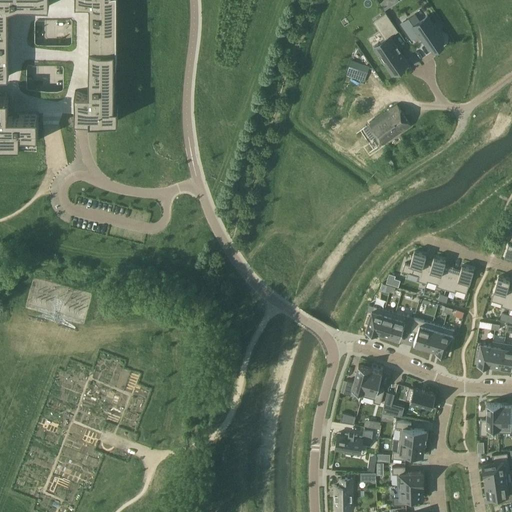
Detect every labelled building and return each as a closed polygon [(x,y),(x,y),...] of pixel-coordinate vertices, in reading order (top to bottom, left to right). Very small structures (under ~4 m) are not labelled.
[(0,0),(0,75),(9,76),(9,75),(9,6),(49,6),(49,0),(0,0)] [(75,113),(75,118),(82,118),(90,118),(90,120),(96,120),(118,120),(118,104),(115,104),(115,64),(117,64),(117,0),(75,0),(75,6),(76,6),(90,6),(90,90),(76,90),(75,90),(75,113)] [(384,0),(380,3),(385,9),(392,5),(388,0),(384,0)] [(386,12),(377,19),(386,33),(396,27),(386,12)] [(415,14),(401,23),(412,39),(420,33),(429,48),(443,38),(438,30),(439,30),(434,23),(433,24),(427,15),(419,20),(415,14)] [(390,35),(374,46),(381,57),(391,72),(395,69),(407,61),(390,35)] [(57,52),(58,55),(67,54),(67,43),(48,44),(49,52),(57,52)] [(0,142),(21,142),(21,140),(38,140),(38,113),(38,112),(38,113),(9,113),(9,94),(9,93),(0,93),(0,142)] [(410,125),(397,105),(370,123),(364,127),(377,147),(410,125)] [(405,263),(402,270),(418,275),(417,280),(427,283),(427,281),(426,280),(432,264),(424,261),(426,254),(414,251),(410,264),(405,263)] [(432,264),(426,280),(427,281),(437,284),(437,286),(446,289),(452,270),(443,267),(446,260),(434,257),(432,264)] [(452,270),(446,289),(455,291),(456,289),(467,292),(474,269),(462,265),(460,272),(452,270)] [(389,274),(387,282),(392,284),(395,275),(389,274)] [(498,276),(491,300),(502,303),(501,305),(510,308),(511,302),(511,288),(508,287),(510,280),(498,276)] [(368,322),(366,329),(378,333),(378,332),(377,332),(384,308),(373,305),(370,316),(368,316),(366,322),(368,322)] [(384,308),(377,332),(378,332),(388,335),(396,311),(384,308)] [(396,311),(388,335),(400,339),(403,327),(410,329),(414,317),(396,311)] [(414,317),(410,329),(417,331),(414,343),(425,347),(432,322),(414,317)] [(432,322),(425,347),(435,350),(436,350),(443,326),(432,322)] [(435,350),(435,351),(447,354),(455,329),(443,326),(436,350),(435,350)] [(492,344),(489,364),(500,366),(504,341),(493,339),(492,344)] [(511,342),(504,341),(500,366),(511,368),(511,366),(511,342)] [(478,349),(476,355),(478,356),(477,363),(489,365),(489,364),(492,344),(481,342),(479,349),(478,349)] [(344,380),(341,391),(344,392),(351,394),(352,390),(363,393),(362,395),(363,395),(371,368),(358,364),(354,382),(347,380),(347,381),(344,380)] [(371,368),(363,395),(374,398),(373,401),(380,403),(384,389),(378,387),(382,372),(371,368)] [(409,386),(405,399),(432,407),(436,394),(409,386)] [(395,393),(388,391),(384,404),(391,406),(395,393)] [(480,419),(480,434),(487,434),(487,432),(499,432),(500,403),(487,403),(487,419),(480,419)] [(500,403),(499,432),(500,432),(511,432),(511,434),(511,421),(511,411),(511,403),(500,404),(500,403)] [(396,419),(395,427),(400,427),(399,440),(424,443),(425,443),(427,430),(410,428),(411,421),(396,419)] [(338,432),(335,448),(360,452),(362,443),(371,444),(373,431),(364,429),(362,436),(354,435),(354,434),(348,433),(348,434),(338,432)] [(393,450),(392,457),(405,459),(406,452),(423,454),(424,443),(399,440),(398,451),(393,450)] [(493,461),(482,462),(484,474),(510,470),(507,452),(492,454),(493,461)] [(374,469),(376,455),(370,454),(367,468),(374,469)] [(405,466),(392,466),(392,473),(397,473),(397,485),(400,485),(423,485),(424,485),(423,472),(405,472),(405,466)] [(510,470),(484,474),(485,474),(486,484),(485,485),(511,482),(511,481),(509,481),(508,471),(510,471),(510,470)] [(340,487),(334,487),(335,511),(353,510),(352,479),(340,479),(340,487)] [(511,486),(511,482),(485,485),(487,497),(500,495),(501,502),(511,500),(511,486)] [(400,497),(393,497),(393,504),(406,504),(406,497),(423,497),(423,485),(400,485),(400,497)]
